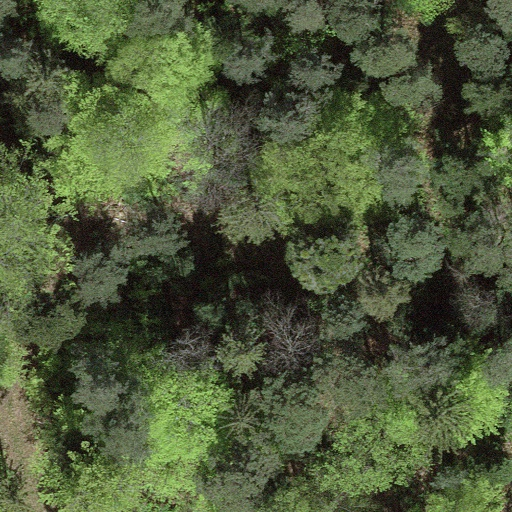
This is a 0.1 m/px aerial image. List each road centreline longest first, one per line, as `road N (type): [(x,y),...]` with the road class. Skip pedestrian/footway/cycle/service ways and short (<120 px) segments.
road 1 (track): [(120,0),(120,61),(93,178),(0,405)]
road 2 (track): [(50,511),(21,459),(8,392)]
